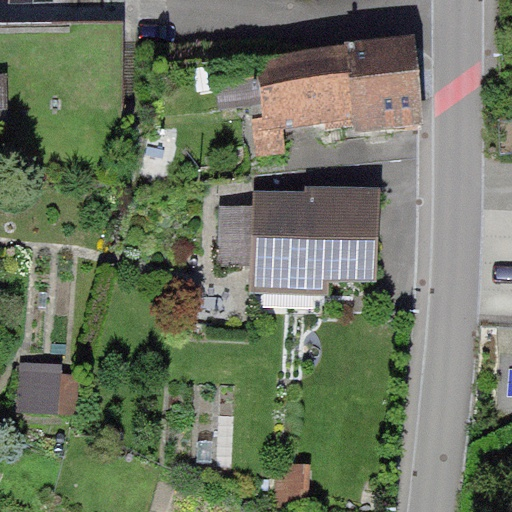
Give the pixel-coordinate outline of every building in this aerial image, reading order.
[(70,43),(69,31),(0,33),(0,139),(70,137),(69,109),(130,107),(128,41),(70,43)] [(356,126),(424,120),(417,51),(221,72),(224,99),(264,95),(267,122),(257,123),(260,155),(285,152),(282,124),(355,116),(356,126)] [(312,280),(376,282),(379,204),(309,202),(309,208),(260,206),(256,289),(312,291),(312,280)] [(22,370),(19,413),(78,417),(80,382),(61,381),(61,373),(22,370)] [(304,471),(281,470),(278,508),(302,509),(304,471)]
